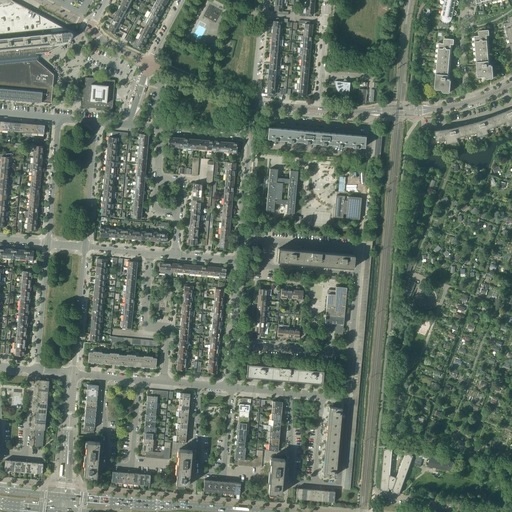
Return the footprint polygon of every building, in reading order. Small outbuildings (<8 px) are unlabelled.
[(0,0),(0,64),(1,64),(13,63),(26,62),(26,63),(29,65),(30,65),(32,85),(35,86),(38,86),(40,86),(46,87),(52,87),(53,87),(53,79),(54,75),(54,74),(53,74),(47,69),(47,68),(41,64),(41,63),(41,64),(40,63),(41,63),(37,60),(37,59),(36,57),(36,55),(36,53),(33,53),(32,53),(31,53),(29,54),(28,54),(27,54),(22,54),(20,55),(11,55),(3,56),(0,56),(0,38),(1,39),(5,38),(14,38),(14,37),(18,37),(21,37),(22,37),(30,36),(31,36),(34,35),(38,35),(47,34),(48,34),(50,34),(51,34),(51,37),(52,39),(53,50),(55,48),(56,48),(62,45),(63,44),(63,45),(68,42),(69,41),(70,41),(70,39),(72,36),(73,35),(73,34),(73,33),(72,33),(72,32),(71,32),(69,31),(61,26),(60,26),(61,26),(52,22),(44,17),(44,18),(44,17),(39,15),(38,14),(35,12),(34,12),(29,9),(28,9),(20,5),(20,4),(19,4),(20,4),(11,0),(0,0)] [(156,2),(153,7),(162,12),(163,10),(164,7),(157,3),(156,2)] [(131,9),(128,8),(121,4),(120,6),(118,9),(126,13),(128,14),(131,9)] [(153,7),(150,13),(159,17),(161,14),(162,12),(153,7)] [(116,12),(115,14),(124,19),(124,18),(123,18),(126,13),(118,9),(117,13),(116,12)] [(150,13),(147,18),(156,23),(157,21),(157,20),(159,17),(150,13)] [(115,16),(113,20),(120,24),(123,19),(124,19),(115,14),(114,16),(115,16)] [(442,21),(441,27),(437,26),(437,30),(445,31),(447,24),(448,24),(448,23),(449,22),(450,22),(450,21),(451,21),(451,20),(451,19),(452,18),(441,16),(441,17),(441,18),(441,19),(441,20),(442,21)] [(146,24),(153,28),(155,24),(155,25),(156,23),(147,18),(147,17),(144,23),(146,24)] [(111,23),(110,25),(117,29),(118,30),(119,29),(117,28),(120,24),(113,20),(111,23)] [(304,24),(304,30),(312,31),(312,28),(312,25),(310,24),(311,21),(305,21),(304,24)] [(146,24),(143,29),(151,33),(152,31),(151,31),(153,28),(146,24)] [(117,29),(110,25),(109,27),(107,30),(114,34),(117,29)] [(139,34),(140,35),(148,38),(149,35),(150,35),(151,33),(143,29),(142,28),(139,34)] [(489,35),(489,31),(489,30),(488,30),(479,31),(479,32),(479,36),(474,36),(477,64),(477,66),(478,75),(478,76),(479,77),(481,77),(485,76),(485,77),(486,77),(486,78),(487,79),(488,79),(489,78),(493,78),(493,77),(492,66),(491,65),(489,65),(489,64),(489,61),(487,35),(489,35)] [(0,56),(3,56),(11,55),(20,55),(22,54),(27,54),(28,54),(29,54),(31,53),(32,53),(33,53),(36,53),(38,53),(48,52),(53,50),(52,39),(51,37),(51,34),(50,34),(48,34),(47,34),(38,35),(34,35),(31,36),(30,36),(22,37),(21,37),(18,37),(14,37),(14,38),(5,38),(1,39),(0,38),(0,56)] [(140,35),(138,40),(145,44),(146,42),(148,38),(140,35)] [(448,79),(449,64),(451,44),(454,44),(454,40),(454,39),(453,39),(445,38),(444,38),(444,39),(443,43),(439,43),(438,53),(437,59),(437,63),(436,68),(436,75),(435,87),(435,88),(435,89),(436,89),(437,89),(438,89),(442,90),(442,91),(443,91),(443,92),(444,92),(445,92),(446,92),(449,93),(450,92),(451,81),(449,79),(448,79)] [(145,44),(138,40),(137,42),(135,45),(142,49),(144,46),(145,44)] [(0,98),(2,99),(4,99),(7,99),(9,99),(11,99),(13,100),(16,100),(18,100),(20,100),(22,100),(24,101),(26,101),(29,101),(31,101),(33,101),(34,101),(37,102),(39,102),(41,102),(42,102),(49,103),(51,103),(52,89),(53,87),(52,87),(46,87),(40,86),(38,86),(35,86),(32,85),(30,65),(29,65),(26,63),(26,62),(13,63),(1,64),(0,64),(0,98)] [(85,77),(82,107),(112,110),(115,80),(97,78),(85,77)] [(344,82),(335,81),(335,86),(337,90),(340,93),(340,94),(344,96),(343,96),(344,96),(348,97),(349,88),(350,88),(352,88),(350,84),(350,82),(348,82),(345,80),(344,81),(344,82)] [(357,98),(358,98),(358,102),(365,102),(366,98),(367,88),(360,87),(359,95),(357,95),(357,98)] [(511,108),(507,111),(479,121),(479,122),(454,128),(450,129),(445,129),(435,131),(436,133),(431,134),(431,141),(429,142),(429,144),(447,142),(447,143),(451,143),(451,142),(454,141),(455,142),(458,141),(458,140),(477,135),(478,137),(481,136),(481,134),(485,133),(485,134),(489,133),(488,132),(507,124),(507,126),(511,125),(510,123),(511,122),(511,108)] [(45,125),(44,125),(39,125),(37,138),(43,138),(43,134),(44,134),(44,133),(47,133),(48,127),(44,127),(45,125)] [(279,139),(283,140),(284,129),(272,128),(269,127),(268,127),(268,133),(267,138),(268,138),(272,139),(272,140),(279,140),(279,139)] [(295,141),(300,141),(301,130),(284,129),(283,140),(288,140),(288,141),(295,142),(295,141)] [(311,142),(316,143),(317,132),(301,130),(300,141),(304,142),(304,143),(311,143),(311,142)] [(108,137),(107,140),(108,140),(108,143),(118,144),(118,143),(117,143),(117,138),(115,138),(112,137),(113,131),(110,131),(109,137),(108,137)] [(327,144),(332,144),(333,133),(317,132),(316,143),(320,143),(320,144),(327,145),(327,144)] [(343,145),(348,146),(349,135),(333,133),(332,144),(336,145),(336,146),(343,146),(343,145)] [(349,135),(348,146),(352,146),(352,147),(359,148),(360,147),(364,147),(365,136),(349,135)] [(0,158),(1,158),(1,162),(10,163),(11,154),(11,153),(6,154),(5,155),(0,154),(0,158)] [(268,190),(276,190),(276,182),(289,183),(288,192),(296,192),(298,172),(298,171),(290,170),(290,171),(289,178),(289,179),(277,178),(277,177),(277,170),(278,170),(278,169),(270,169),(269,173),(269,177),(269,179),(269,180),(269,181),(268,182),(269,182),(268,186),(268,189),(268,190)] [(276,190),(268,190),(267,196),(267,198),(267,200),(267,201),(267,203),(266,211),(274,212),(274,211),(274,204),(274,203),(287,204),(287,205),(286,212),(286,213),(294,214),(294,213),(296,193),(296,192),(288,192),(287,200),(275,199),(276,190)] [(346,218),(359,219),(359,218),(361,199),(361,198),(348,196),(347,198),(348,198),(348,201),(344,200),(344,196),(336,195),(334,217),(342,218),(343,214),(346,214),(346,217),(346,218)] [(111,210),(102,209),(101,209),(101,212),(101,215),(104,216),(110,216),(110,217),(114,217),(114,214),(110,213),(111,210)] [(160,233),(159,242),(163,242),(167,242),(167,238),(168,233),(167,233),(167,234),(164,233),(160,233)] [(277,261),(336,267),(353,268),(354,256),(354,255),(278,248),(278,249),(277,261)] [(96,267),(106,268),(106,267),(105,267),(106,261),(107,259),(107,257),(103,257),(103,259),(101,259),(97,258),(97,263),(97,267),(96,267)] [(406,260),(405,271),(405,272),(409,274),(414,263),(406,260)] [(410,278),(406,277),(402,287),(402,294),(401,296),(401,298),(402,299),(402,300),(402,302),(403,303),(404,304),(406,304),(407,303),(408,301),(410,296),(415,283),(409,280),(410,278)] [(327,304),(326,307),(326,315),(325,326),(333,327),(333,330),(335,330),(334,333),(342,334),(344,317),(344,312),(346,296),(346,288),(347,288),(347,287),(342,287),(336,287),(336,286),(335,294),(328,294),(327,297),(327,304)] [(132,322),(123,322),(122,327),(126,328),(126,330),(131,330),(132,322)] [(265,327),(253,326),(253,328),(255,328),(254,336),(264,337),(265,327)] [(88,362),(105,363),(106,353),(102,353),(102,352),(101,352),(98,352),(94,351),(93,351),(93,352),(89,352),(88,362)] [(105,363),(122,365),(123,355),(119,355),(119,353),(118,353),(113,353),(111,353),(110,353),(110,354),(106,353),(105,363)] [(122,365),(139,366),(140,356),(136,356),(136,355),(135,355),(128,354),(127,354),(127,355),(123,355),(122,365)] [(140,356),(139,366),(150,367),(156,368),(157,358),(152,358),(153,356),(152,356),(144,356),(144,357),(140,356)] [(246,376),(271,378),(272,365),(247,363),(246,375),(246,376)] [(272,378),(297,380),(298,367),(272,365),(271,378),(272,378)] [(298,367),(297,380),(322,383),(322,382),(323,370),(298,367)] [(21,408),(22,392),(13,392),(13,408),(21,408)] [(328,419),(326,437),(324,462),(324,468),(323,468),(323,469),(324,469),(323,473),(323,474),(336,476),(336,474),(335,474),(341,409),(342,409),(342,408),(329,406),(329,408),(329,412),(328,412),(329,412),(328,418),(328,419)] [(93,432),(93,428),(94,428),(95,423),(85,422),(85,427),(84,432),(93,432)] [(44,429),(34,428),(34,432),(36,433),(35,446),(42,447),(44,429)] [(87,441),(85,458),(98,459),(99,452),(100,442),(87,441)] [(392,491),(391,491),(399,494),(413,455),(405,453),(397,477),(390,475),(392,450),(392,449),(384,448),(380,490),(389,491),(389,490),(389,488),(392,490),(392,491)] [(179,449),(178,466),(190,467),(192,450),(179,449)] [(428,466),(429,466),(434,467),(447,469),(447,470),(448,470),(457,472),(458,468),(459,463),(459,464),(454,463),(454,462),(454,463),(445,461),(445,460),(444,460),(444,461),(431,458),(431,457),(430,457),(429,460),(428,465),(428,466)] [(98,459),(85,458),(85,465),(84,476),(97,477),(98,459)] [(271,458),(270,475),(283,476),(284,459),(271,458)] [(190,467),(178,466),(176,484),(189,485),(190,467)] [(283,476),(270,475),(268,492),(272,493),(281,494),(283,476)]
